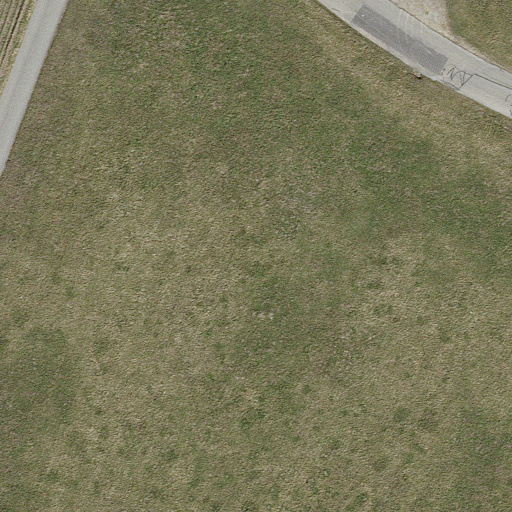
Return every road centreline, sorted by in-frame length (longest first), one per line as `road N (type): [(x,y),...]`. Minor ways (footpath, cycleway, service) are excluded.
road 1 (tertiary): [(511,96),(349,0)]
road 2 (track): [(55,0),(0,142)]
